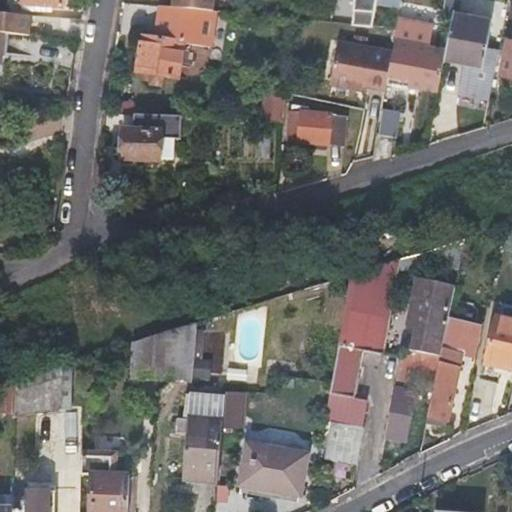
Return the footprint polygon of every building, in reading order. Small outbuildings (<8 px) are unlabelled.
[(17,0),(17,5),(63,9),(63,0),(17,0)] [(215,0),(174,0),(174,9),(214,13),(215,0)] [(401,0),(355,0),(353,25),(373,27),(377,5),(400,9),(401,0)] [(465,56),(464,61),(484,65),(493,19),(453,12),(446,52),(465,56)] [(0,14),(0,35),(4,36),(28,38),(30,18),(0,14)] [(179,81),(185,43),(143,37),(137,74),(152,77),(165,78),(179,81)] [(511,38),(507,38),(501,72),(511,74),(511,38)] [(392,54),(388,77),(410,81),(409,88),(438,93),(445,58),(446,52),(394,42),(392,54)] [(336,44),(329,86),(361,91),(385,96),(387,84),(388,77),(392,54),(336,44)] [(465,56),(446,52),(445,58),(464,61),(465,56)] [(163,88),(165,78),(152,77),(151,86),(163,88)] [(410,81),(388,77),(387,84),(409,88),(410,81)] [(361,91),(329,86),(328,92),(360,98),(361,91)] [(268,102),(267,122),(282,123),(285,103),(268,102)] [(400,113),(385,111),(381,134),(396,136),(400,113)] [(181,118),(134,115),(134,131),(124,131),(123,161),(159,162),(159,161),(174,161),(175,141),(181,141),(181,118)] [(289,144),(328,149),(332,121),(293,116),(289,144)] [(349,123),(332,121),(328,149),(345,151),(349,123)] [(465,241),(421,255),(420,263),(459,271),(465,241)] [(408,259),(352,277),(332,384),(331,393),(355,398),(364,351),(381,354),(397,274),(406,275),(408,259)] [(419,284),(412,317),(421,318),(419,327),(414,354),(422,355),(441,359),(448,322),(444,321),(450,291),(419,284)] [(511,318),(495,315),(484,364),(511,370),(511,318)] [(421,318),(412,317),(410,325),(419,327),(421,318)] [(482,329),(448,322),(441,359),(428,418),(448,422),(464,354),(476,357),(482,329)] [(182,331),(178,381),(194,382),(196,327),(192,327),(182,331)] [(178,381),(182,331),(134,345),(133,380),(178,381)] [(405,444),(422,355),(414,354),(402,352),(385,439),(405,444)] [(30,414),(50,410),(70,406),(71,363),(13,382),(12,469),(31,469),(30,414)] [(97,425),(97,396),(83,395),(83,425),(97,425)] [(364,402),(330,396),(326,420),(333,421),(327,457),(357,463),(364,427),(360,426),(364,402)] [(227,399),(192,398),(184,478),(219,482),(227,399)] [(307,456),(251,446),(244,486),(301,495),(307,456)] [(93,477),(92,511),(128,511),(130,478),(119,478),(120,458),(82,456),(81,476),(93,477)] [(11,510),(11,511),(47,511),(48,493),(27,492),(27,502),(21,501),(21,510),(11,510)]
